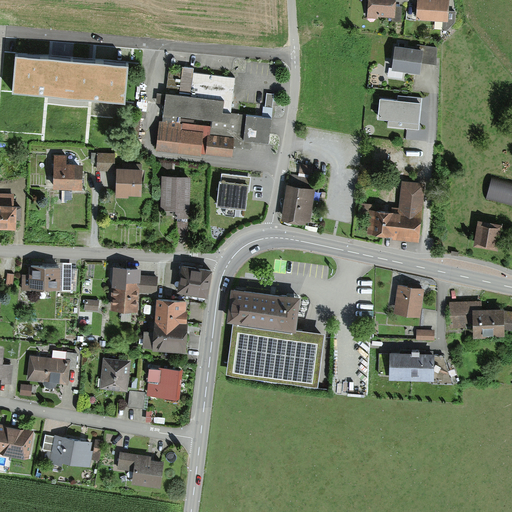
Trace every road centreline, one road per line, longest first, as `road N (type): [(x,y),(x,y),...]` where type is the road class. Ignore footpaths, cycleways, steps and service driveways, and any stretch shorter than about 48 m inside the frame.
road 1 (secondary): [(511,287),(271,237)]
road 2 (residential): [(271,237),(294,94),(292,0)]
road 3 (residential): [(228,263),(0,251)]
road 4 (residential): [(199,440),(0,402)]
road 5 (secondary): [(228,263),(199,440)]
